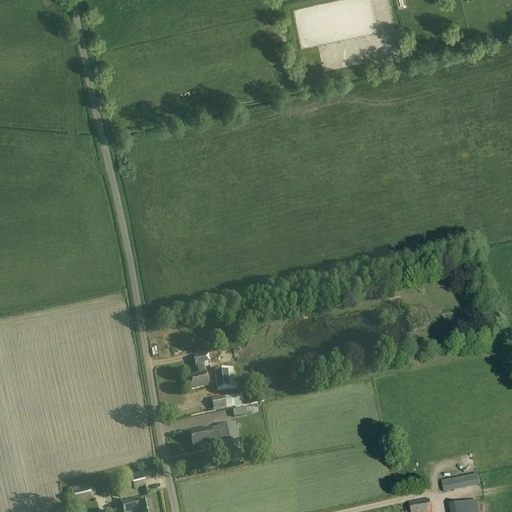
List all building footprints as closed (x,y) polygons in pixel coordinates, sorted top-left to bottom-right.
[(293,19),(373,18),(372,0),(303,0),(304,6),(293,6),(293,19)] [(233,369),(215,371),(217,392),(236,389),(233,369)] [(206,372),(189,376),(192,389),(209,386),(206,372)] [(264,373),(258,376),(263,385),(269,382),(264,373)] [(244,406),(242,395),(212,400),(214,411),(244,406)] [(234,417),(252,414),(251,407),(233,410),(234,417)] [(190,433),(193,447),(213,443),(220,441),(224,464),(242,460),(236,424),(217,427),(217,428),(210,430),(210,429),(190,433)] [(454,442),(451,433),(435,438),(437,446),(454,442)] [(488,449),(442,459),(445,472),(491,461),(488,449)] [(143,471),(131,474),(134,489),(146,486),(143,471)] [(441,482),(443,493),(479,487),(477,475),(441,482)] [(100,485),(103,496),(119,492),(115,481),(100,485)] [(71,505),(94,500),(92,490),(69,495),(71,505)] [(152,511),(151,503),(150,503),(149,498),(122,504),(123,511),(135,511),(139,511),(152,511)] [(409,504),(410,511),(431,511),(429,500),(409,504)] [(478,511),(477,501),(449,506),(450,511),(478,511)]
